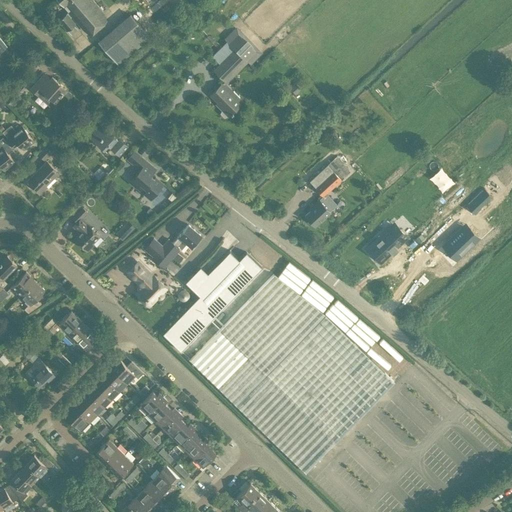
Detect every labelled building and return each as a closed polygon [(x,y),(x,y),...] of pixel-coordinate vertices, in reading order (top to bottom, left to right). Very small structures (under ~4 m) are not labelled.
[(60,0),(64,3),(69,10),(68,11),(58,19),(67,30),(71,34),(78,29),(74,24),(76,23),(70,16),(72,15),(83,29),(104,12),(93,0),(60,0)] [(130,13),(97,40),(118,64),(150,36),(130,13)] [(219,84),(209,94),(217,102),(215,103),(221,110),(220,113),(225,117),(227,116),(228,117),(241,103),(236,98),(238,95),(226,84),(248,61),(251,64),(262,52),(236,26),(224,38),(226,40),(211,56),(219,63),(213,69),(222,78),(218,83),(219,84)] [(0,63),(1,65),(16,52),(0,33),(0,63)] [(42,75),(31,88),(38,93),(42,89),(55,100),(66,88),(52,76),(48,80),(42,75)] [(295,82),(290,87),(296,94),(301,89),(295,82)] [(17,87),(6,99),(10,104),(22,92),(17,87)] [(90,118),(81,128),(89,135),(107,151),(111,146),(119,154),(128,143),(120,136),(118,138),(104,125),(101,128),(90,118)] [(10,125),(2,131),(11,142),(16,139),(24,149),(34,141),(21,125),(14,130),(10,125)] [(0,163),(5,169),(15,161),(7,152),(11,148),(3,137),(0,139),(0,163)] [(46,144),(37,153),(45,160),(53,151),(46,144)] [(134,149),(127,158),(140,169),(130,181),(151,198),(164,182),(153,173),(157,168),(134,149)] [(336,156),(309,180),(324,196),(350,171),(336,156)] [(47,160),(28,180),(41,193),(47,187),(46,186),(59,172),(47,160)] [(447,172),(435,184),(450,198),(462,186),(447,172)] [(456,206),(471,191),(465,186),(451,201),(456,206)] [(484,188),(466,205),(474,214),(481,208),(480,207),(490,198),(491,198),(493,197),(484,188)] [(312,209),(305,215),(315,225),(329,211),(332,208),(326,201),(323,204),(318,199),(310,207),(312,209)] [(82,206),(72,216),(77,221),(73,225),(80,232),(74,238),(87,250),(93,243),(91,242),(100,233),(97,230),(98,229),(93,224),(92,225),(82,215),(86,211),(82,206)] [(123,227),(128,233),(136,227),(131,220),(123,227)] [(182,249),(188,241),(192,245),(201,234),(188,224),(173,242),(169,238),(163,245),(154,237),(143,249),(153,257),(164,266),(180,247),(182,249)] [(392,224),(368,247),(381,261),(391,251),(393,253),(393,252),(397,248),(398,249),(398,248),(397,246),(405,238),(392,224)] [(463,227),(446,243),(450,247),(448,249),(455,257),(477,237),(469,229),(467,231),(463,227)] [(267,265),(270,261),(251,243),(248,247),(267,265)] [(199,295),(163,333),(181,350),(262,267),(246,252),(239,259),(229,250),(200,280),(193,273),(185,281),(199,295)] [(0,289),(2,287),(3,287),(7,283),(3,278),(17,264),(7,255),(0,262),(0,289)] [(137,262),(128,271),(141,284),(141,289),(137,293),(149,304),(166,287),(154,276),(153,277),(137,262)] [(307,471),(394,379),(276,269),(191,359),(226,391),(231,377),(237,379),(232,374),(236,370),(233,365),(239,371),(240,368),(248,364),(252,372),(253,368),(277,376),(276,380),(280,381),(277,383),(288,387),(305,416),(307,417),(304,420),(314,424),(312,433),(323,436),(317,452),(314,454),(307,452),(305,455),(282,447),(307,471)] [(21,295),(35,280),(26,271),(10,288),(13,291),(15,290),(21,295)] [(44,289),(35,280),(21,295),(26,300),(24,302),(28,306),(25,310),(28,312),(41,303),(36,298),(44,289)] [(2,287),(0,289),(0,302),(9,293),(3,287),(2,287)] [(69,330),(80,318),(71,310),(60,321),(58,319),(56,321),(51,317),(43,326),(48,330),(49,329),(52,333),(56,333),(57,331),(60,331),(64,335),(68,330),(69,330)] [(89,327),(80,318),(69,330),(68,330),(64,335),(73,343),(77,339),(89,327)] [(352,325),(347,331),(378,364),(384,358),(352,325)] [(89,327),(77,339),(86,347),(97,335),(89,327)] [(22,341),(19,344),(24,348),(22,350),(29,358),(42,346),(34,338),(33,339),(26,332),(20,339),(22,341)] [(57,359),(62,354),(58,350),(53,355),(57,359)] [(0,355),(0,358),(6,364),(11,360),(3,353),(0,355)] [(72,363),(62,354),(57,359),(67,368),(72,363)] [(38,367),(30,375),(39,385),(47,378),(48,379),(54,374),(39,358),(34,363),(38,367)] [(113,369),(126,382),(134,375),(137,378),(143,372),(131,361),(126,366),(119,359),(115,364),(117,365),(113,369)] [(126,382),(113,369),(109,373),(107,372),(104,375),(119,390),(126,382)] [(119,390),(104,375),(100,379),(102,380),(98,385),(111,397),(119,390)] [(147,383),(140,390),(143,394),(151,387),(147,383)] [(111,397),(98,385),(94,389),(92,387),(89,390),(104,405),(111,397)] [(104,405),(89,390),(85,394),(87,396),(83,400),(96,413),(104,405)] [(148,412),(162,397),(159,393),(157,395),(152,391),(140,404),(148,412)] [(130,400),(134,404),(139,398),(135,394),(130,400)] [(166,400),(162,397),(148,412),(155,419),(168,406),(164,402),(166,400)] [(77,402),(74,406),(89,421),(96,413),(83,400),(79,404),(77,402)] [(134,404),(130,400),(124,406),(128,410),(134,404)] [(89,421),(74,406),(70,410),(72,411),(68,416),(81,429),(89,421)] [(168,406),(155,419),(163,427),(178,412),(174,408),(173,410),(168,406)] [(120,410),(114,416),(119,419),(124,413),(120,410)] [(178,412),(163,427),(171,434),(184,421),(180,417),(182,415),(178,412)] [(119,419),(114,416),(109,421),(113,425),(119,419)] [(133,427),(137,423),(131,417),(127,421),(133,427)] [(184,421),(171,434),(179,442),(193,426),(190,423),(188,425),(184,421)] [(137,423),(133,427),(139,432),(142,428),(137,423)] [(105,425),(100,431),(103,435),(109,429),(105,425)] [(128,434),(131,431),(126,425),(122,429),(128,434)] [(197,430),(193,426),(179,442),(186,449),(199,436),(195,432),(197,430)] [(103,435),(100,431),(94,437),(98,440),(103,435)] [(131,431),(128,434),(133,440),(137,436),(131,431)] [(148,442),(152,438),(146,433),(142,436),(148,442)] [(204,440),(199,436),(186,449),(194,457),(209,442),(205,438),(204,440)] [(102,461),(116,446),(108,438),(95,451),(100,456),(98,458),(102,461)] [(152,438),(148,442),(154,448),(158,444),(152,438)] [(141,440),(137,444),(143,450),(147,446),(141,440)] [(209,442),(194,457),(202,465),(215,452),(211,447),(212,445),(209,442)] [(116,446),(102,461),(105,465),(107,463),(112,467),(124,454),(116,446)] [(168,453),(162,448),(158,451),(164,457),(168,453)] [(172,449),(168,453),(164,457),(169,463),(173,459),(172,457),(173,456),(174,454),(174,453),(174,452),(173,451),(172,449)] [(124,454),(112,467),(116,471),(114,473),(118,477),(132,461),(124,454)] [(34,455),(26,463),(40,476),(44,471),(48,475),(51,471),(55,475),(60,470),(46,456),(41,461),(34,455)] [(145,457),(140,463),(144,467),(149,461),(145,457)] [(179,472),(183,468),(177,462),(173,466),(179,472)] [(26,463),(19,470),(32,483),(40,476),(26,463)] [(153,479),(166,492),(170,488),(172,490),(176,486),(173,483),(179,477),(167,465),(153,479)] [(136,467),(130,472),(134,476),(140,470),(136,467)] [(183,468),(179,472),(185,478),(189,473),(183,468)] [(12,480),(8,484),(19,497),(18,497),(21,500),(28,494),(25,491),(32,483),(19,470),(11,479),(12,480)] [(134,476),(130,472),(125,478),(129,482),(134,476)] [(153,479),(145,487),(160,502),(164,498),(162,496),(166,492),(153,479)] [(56,482),(51,487),(55,490),(60,486),(56,482)] [(115,488),(119,492),(125,486),(121,482),(115,488)] [(241,509),(259,490),(251,482),(237,495),(235,497),(241,503),(238,506),(241,509)] [(12,501),(18,497),(19,497),(8,484),(4,487),(0,489),(0,503),(3,509),(14,503),(12,501)] [(55,490),(51,487),(47,491),(51,495),(55,490)] [(145,487),(138,495),(151,508),(155,504),(157,506),(160,502),(145,487)] [(119,492),(115,488),(110,494),(114,497),(119,492)] [(254,511),(267,498),(259,490),(241,509),(244,511),(247,508),(251,511),(254,511)] [(44,494),(36,502),(40,506),(48,498),(44,494)] [(151,508),(138,495),(130,503),(139,511),(146,511),(147,511),(151,508)] [(267,498),(254,511),(269,511),(276,506),(267,498)] [(139,511),(130,503),(122,511),(123,511),(139,511)]
